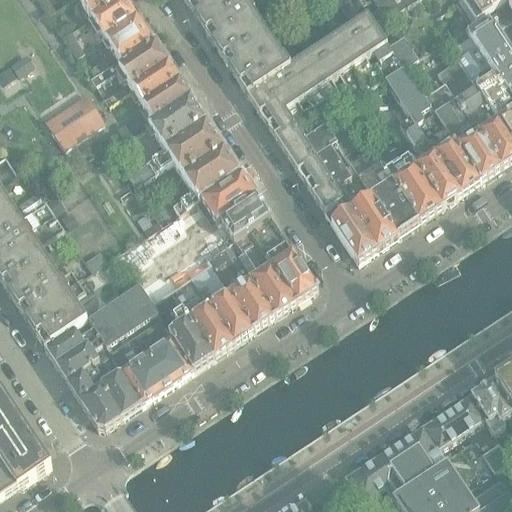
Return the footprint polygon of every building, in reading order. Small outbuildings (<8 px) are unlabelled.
[(78,2),(81,0),(35,0),(36,0),(41,9),(53,0),(68,0),(73,6),(78,2)] [(92,24),(124,2),(122,0),(81,0),(78,2),(92,24)] [(248,10),(243,3),(241,0),(180,0),(206,40),(248,10)] [(347,0),(334,0),(333,1),(340,11),(350,4),(347,0)] [(466,0),(468,2),(471,0),(380,0),(374,4),(387,26),(426,0),(466,0)] [(473,30),(511,3),(511,0),(471,0),(468,2),(459,8),(473,30)] [(138,23),(129,10),(130,10),(124,2),(92,24),(105,44),(138,23)] [(350,4),(340,11),(347,21),(357,14),(350,4)] [(273,47),(255,20),(256,19),(250,9),(248,10),(206,40),(229,75),(273,47)] [(511,50),(502,35),(511,28),(511,14),(509,11),(489,24),(511,59),(511,50)] [(364,24),(357,14),(347,21),(353,31),(358,28),(364,24)] [(389,51),(376,32),(368,21),(364,24),(358,28),(353,31),(351,32),(371,63),(389,51)] [(120,77),(158,53),(152,44),(143,31),(138,23),(105,44),(120,67),(91,85),(96,92),(120,77)] [(511,59),(489,24),(470,37),(511,101),(511,59)] [(371,63),(351,32),(334,43),(354,74),(367,66),(371,63)] [(71,36),(62,41),(76,63),(85,58),(71,36)] [(511,101),(470,37),(459,44),(447,51),(511,149),(511,101)] [(354,74),(334,43),(318,54),(338,85),(354,74)] [(404,75),(431,116),(449,143),(480,191),(511,170),(511,149),(447,51),(445,48),(420,65),(405,43),(390,53),(404,75)] [(272,85),(284,77),(291,72),(285,63),(284,64),(273,47),(229,75),(243,96),(247,102),(267,88),(272,85)] [(192,105),(158,53),(120,77),(126,87),(117,93),(118,96),(114,99),(115,101),(106,107),(109,112),(133,96),(155,129),(192,105)] [(338,85),(318,54),(300,66),(321,96),(338,85)] [(300,66),(291,72),(284,77),(304,107),(321,96),(300,66)] [(480,191),(449,143),(436,152),(429,141),(432,139),(424,127),(424,126),(422,122),(431,116),(404,75),(386,87),(400,108),(410,123),(462,203),(480,191)] [(284,77),(272,85),(267,88),(281,108),(287,118),(300,110),(304,107),(284,77)] [(281,108),(267,88),(247,102),(260,122),(281,108)] [(105,130),(86,101),(45,127),(64,157),(105,130)] [(166,157),(209,130),(208,128),(207,128),(192,105),(155,129),(150,133),(166,157)] [(295,130),(287,118),(281,108),(260,122),(266,130),(267,129),(268,132),(269,133),(268,134),(274,143),(295,130)] [(420,231),(379,169),(366,147),(355,154),(349,144),(359,137),(355,131),(347,120),(327,133),(326,133),(399,244),(420,231)] [(462,203),(410,123),(400,130),(417,156),(408,161),(444,215),(462,203)] [(183,185),(226,157),(226,156),(225,155),(209,130),(166,157),(129,181),(137,193),(161,177),(163,180),(169,176),(177,189),(183,185)] [(307,146),(303,142),(295,130),(274,143),(285,160),(307,146)] [(399,244),(326,133),(307,146),(333,187),(346,206),(379,257),(399,244)] [(115,154),(129,144),(125,138),(111,147),(115,154)] [(333,187),(307,146),(285,160),(304,188),(305,187),(308,191),(306,192),(312,200),(333,187)] [(97,162),(89,150),(79,156),(87,168),(97,162)] [(133,162),(127,154),(120,159),(125,166),(133,162)] [(201,208),(242,181),(226,157),(183,185),(192,199),(173,211),(174,212),(156,224),(161,231),(178,221),(201,208)] [(444,215),(408,161),(400,167),(395,158),(379,169),(420,231),(444,215)] [(215,230),(257,203),(242,181),(201,208),(206,215),(215,230)] [(346,206),(333,187),(312,200),(325,220),(325,219),(346,206)] [(65,238),(59,229),(47,210),(21,227),(0,194),(0,286),(7,298),(51,271),(40,254),(65,238)] [(250,240),(271,226),(257,203),(215,230),(216,232),(200,242),(199,254),(201,258),(207,267),(230,253),(250,240)] [(157,211),(153,205),(147,209),(151,215),(157,211)] [(379,257),(346,206),(325,219),(358,271),(379,257)] [(161,231),(118,259),(130,277),(153,263),(150,258),(186,236),(183,230),(206,215),(201,208),(178,221),(161,231)] [(319,297),(293,259),(271,226),(250,240),(256,250),(297,311),(319,297)] [(297,311),(256,250),(245,257),(260,280),(253,285),(250,286),(275,325),(297,311)] [(275,325),(250,286),(253,285),(230,253),(207,267),(210,272),(254,339),(275,325)] [(162,277),(139,292),(140,293),(153,312),(191,286),(210,272),(207,267),(201,258),(165,281),(162,277)] [(88,327),(64,291),(51,271),(7,298),(27,327),(33,323),(33,324),(41,337),(35,341),(36,342),(37,341),(38,341),(39,341),(45,350),(42,351),(43,352),(44,351),(46,354),(45,355),(45,356),(75,336),(88,327)] [(254,339),(210,272),(191,286),(199,298),(207,292),(219,307),(210,313),(235,352),(254,339)] [(235,352),(210,313),(191,327),(215,365),(235,352)] [(215,365),(191,327),(188,322),(187,323),(184,319),(175,325),(180,334),(169,341),(172,345),(194,379),(215,365)] [(56,372),(99,344),(95,337),(81,346),(75,336),(45,356),(56,372)] [(167,397),(145,363),(134,347),(132,347),(128,343),(108,357),(122,377),(145,411),(157,403),(158,403),(167,397)] [(102,369),(95,360),(105,353),(99,344),(56,372),(69,391),(102,369)] [(194,379),(172,345),(145,363),(167,397),(180,388),(194,379)] [(101,392),(115,382),(105,367),(102,369),(69,391),(79,406),(101,392)] [(511,375),(498,385),(499,387),(498,387),(511,408),(511,375)] [(145,411),(122,377),(115,382),(101,392),(123,425),(145,411)] [(511,408),(498,387),(499,387),(498,385),(472,402),(472,401),(471,402),(485,426),(487,428),(484,430),(491,440),(504,433),(501,429),(511,422),(511,408)] [(124,426),(123,425),(101,392),(79,406),(80,408),(79,408),(81,410),(97,434),(98,436),(106,437),(107,437),(107,436),(122,427),(124,426)] [(44,464),(0,397),(0,504),(17,493),(23,494),(26,492),(26,493),(47,479),(46,478),(51,475),(44,464)] [(471,402),(346,485),(348,488),(362,507),(385,493),(397,511),(511,511),(511,508),(508,502),(499,489),(470,507),(450,476),(478,458),(466,438),(485,426),(471,402)]
